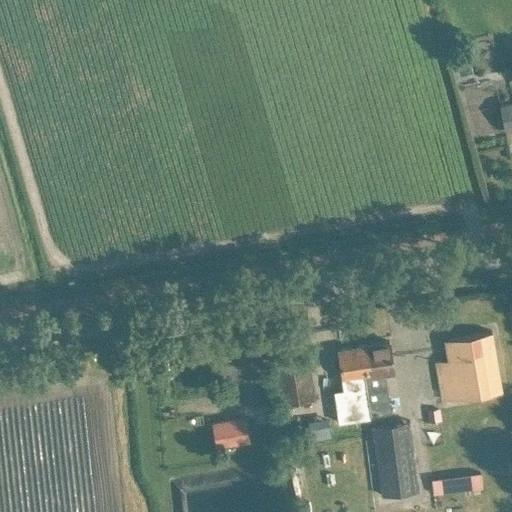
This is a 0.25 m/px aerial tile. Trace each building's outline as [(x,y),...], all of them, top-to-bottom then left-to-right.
[(505,75),(502,56),(477,60),(480,79),(505,75)] [(505,130),(511,129),(511,102),(500,105),(505,130)] [(438,361),(444,400),(502,390),(492,331),(448,338),(451,358),(438,361)] [(389,341),(367,344),(370,359),(362,361),(370,408),(385,406),(379,371),(394,369),(389,341)] [(370,408),(362,361),(370,359),(367,344),(338,349),(346,389),(334,391),(339,424),(372,418),(370,408)] [(306,351),(275,357),(283,404),(314,399),(306,351)] [(20,413),(0,414),(0,511),(123,511),(113,400),(48,406),(48,401),(19,403),(20,413)] [(305,425),(307,438),(340,433),(336,412),(323,414),(325,422),(305,425)] [(245,416),(213,422),(218,446),(251,440),(245,416)] [(372,430),(383,493),(422,486),(411,431),(400,433),(398,425),(372,430)] [(190,459),(207,457),(204,427),(186,429),(190,459)]
